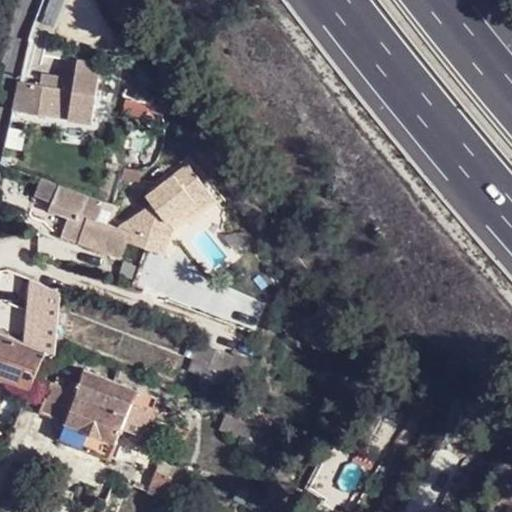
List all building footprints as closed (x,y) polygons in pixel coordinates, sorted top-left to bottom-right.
[(78,66),(73,95),(96,100),(101,69),(78,66)] [(73,95),(21,85),(17,113),(92,127),(96,100),(73,95)] [(81,243),(96,249),(105,224),(109,214),(111,205),(43,180),(37,197),(50,204),(51,209),(88,224),(81,243)] [(119,210),(111,205),(109,214),(115,216),(119,210)] [(105,224),(96,249),(127,260),(135,237),(105,224)] [(60,289),(31,279),(25,338),(47,349),(55,351),(60,289)] [(87,299),(77,295),(73,303),(84,306),(87,299)] [(25,338),(0,329),(0,378),(29,389),(43,358),(47,349),(25,338)] [(225,385),(236,355),(203,343),(192,371),(225,385)] [(143,440),(158,401),(83,374),(77,392),(52,383),(33,433),(111,462),(122,433),(143,440)] [(264,431),(239,506),(251,511),(276,435),(264,431)]
